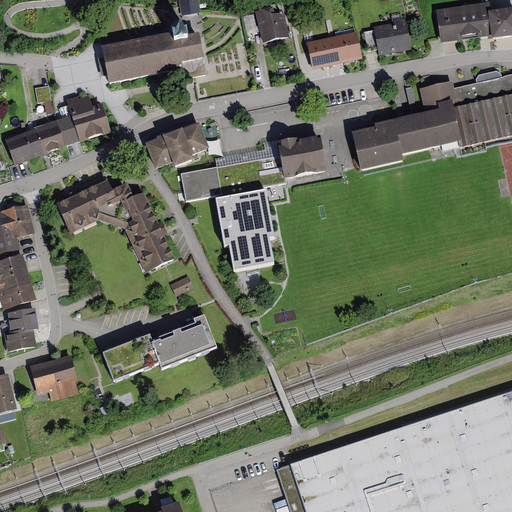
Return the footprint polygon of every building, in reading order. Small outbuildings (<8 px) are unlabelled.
[(198,0),(179,0),(182,16),(201,14),(198,0)] [(490,5),(437,12),(441,45),(492,38),(492,43),(511,39),(511,11),(491,14),(490,5)] [(272,12),(258,15),(265,49),(289,43),(283,17),(273,19),(272,12)] [(406,21),(374,27),(375,32),(378,52),(379,57),(412,52),(406,21)] [(172,34),(103,47),(110,82),(180,68),(182,78),(206,73),(202,56),(198,35),(188,37),(186,26),(171,29),(172,34)] [(337,26),(305,33),(313,72),(362,61),(356,34),(340,38),(337,26)] [(368,54),(378,52),(375,32),(365,33),(368,54)] [(454,85),(422,90),(427,115),(377,127),(377,132),(354,136),(361,173),(404,164),(403,158),(462,144),(464,150),(511,140),(511,78),(503,81),(502,77),(498,75),(480,78),(478,82),(478,86),(456,91),(454,85)] [(50,87),(35,90),(38,105),(52,102),(50,87)] [(72,120),(9,139),(17,166),(109,138),(101,109),(93,111),(89,99),(68,105),(72,120)] [(200,127),(150,145),(160,173),(175,167),(177,171),(196,164),(196,162),(194,157),(209,151),(200,127)] [(280,159),(184,177),(189,203),(216,198),(225,249),(231,248),(236,273),(272,266),(268,245),(273,245),(263,191),(286,186),(285,181),(326,174),(320,140),(278,147),(280,159)] [(220,143),(209,146),(211,159),(223,156),(220,143)] [(108,183),(58,207),(71,236),(99,222),(127,233),(147,275),(174,262),(144,197),(136,200),(129,185),(113,193),(108,183)] [(29,209),(0,216),(0,255),(22,250),(19,239),(36,235),(29,209)] [(24,258),(0,264),(0,288),(5,309),(36,300),(24,258)] [(189,278),(172,286),(177,297),(194,289),(189,278)] [(38,312),(9,317),(12,337),(6,338),(9,353),(38,348),(35,334),(41,333),(38,312)] [(152,338),(103,357),(114,385),(160,368),(161,371),(218,349),(205,317),(193,322),(195,327),(153,343),(152,338)] [(74,359),(33,368),(39,396),(49,394),(52,404),(77,398),(75,387),(80,386),(74,359)] [(8,376),(0,378),(0,416),(18,412),(8,376)] [(511,511),(511,394),(277,472),(290,511),(511,511)]
